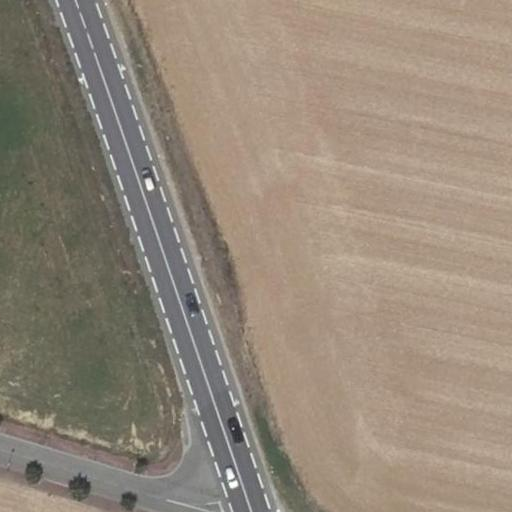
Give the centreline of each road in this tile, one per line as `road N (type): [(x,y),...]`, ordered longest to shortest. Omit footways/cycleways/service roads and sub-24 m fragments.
road 1 (secondary): [(248,511),(75,0)]
road 2 (residential): [(0,444),(227,511)]
